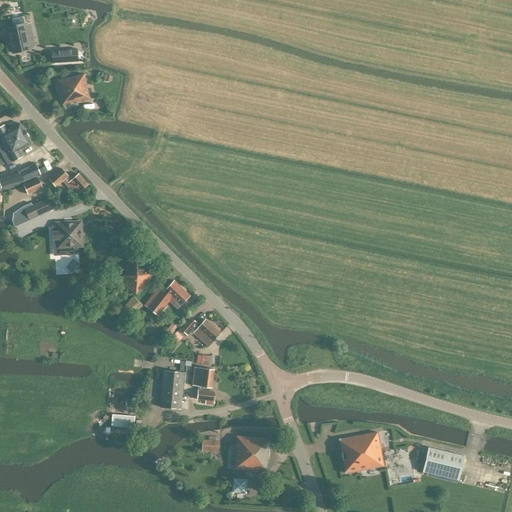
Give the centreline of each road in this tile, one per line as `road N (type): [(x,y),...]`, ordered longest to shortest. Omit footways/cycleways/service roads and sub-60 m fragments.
road 1 (tertiary): [(276,387),(239,324),(0,74)]
road 2 (tertiary): [(276,387),(357,379),(511,425)]
road 3 (track): [(102,0),(117,4),(114,28),(165,128),(158,155),(110,194)]
road 4 (tertiary): [(322,511),(276,387)]
